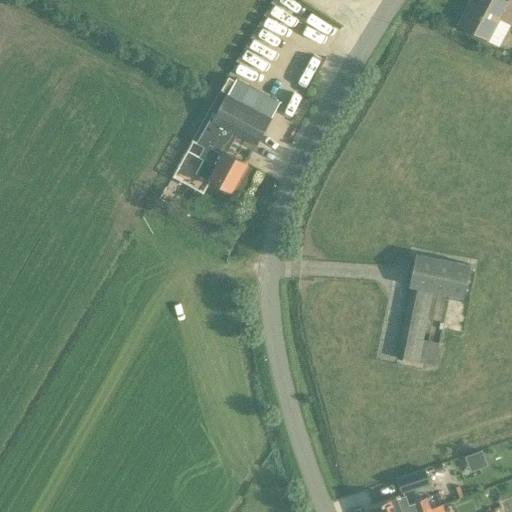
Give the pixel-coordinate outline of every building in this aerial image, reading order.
[(511,0),(471,0),(459,23),(488,38),(499,18),(511,24),(511,22),(511,0)] [(227,92),(212,119),(236,131),(256,142),(270,116),(278,101),(236,78),(227,93),(227,92)] [(204,159),(197,173),(210,180),(210,178),(231,190),(246,163),(225,151),(236,131),(212,119),(210,118),(197,142),(205,146),(199,156),(204,159)] [(413,286),(398,358),(418,362),(422,341),(433,290),(463,296),(470,264),(416,253),(409,285),(413,286)] [(437,344),(422,341),(418,362),(433,365),(437,344)] [(397,479),(402,492),(429,482),(425,469),(397,479)] [(430,509),(426,499),(412,504),(409,505),(405,495),(400,497),(399,495),(396,496),(370,506),(371,511),(422,511),(430,509)]
